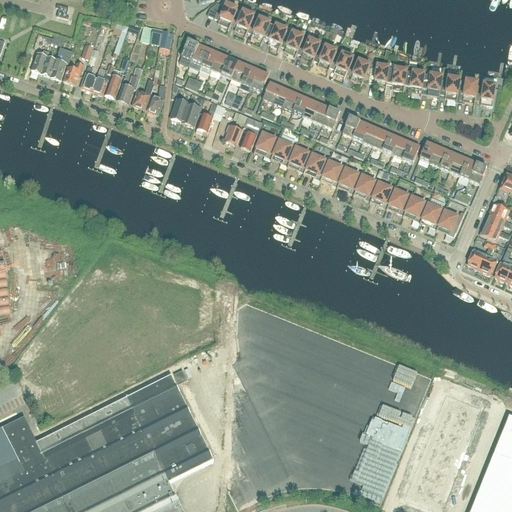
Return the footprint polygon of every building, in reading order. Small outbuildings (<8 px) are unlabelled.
[(56,19),(68,22),(69,19),(66,18),(68,10),(57,7),(56,11),(58,11),(56,19)] [(227,34),(237,12),(226,7),(225,10),(219,7),(213,21),(219,23),(217,27),(228,32),(227,34)] [(244,41),(253,19),(242,14),(241,17),(236,14),(237,12),(227,34),(228,34),(230,28),(235,30),(234,34),(245,39),(244,41)] [(260,48),(270,26),(259,21),(258,24),(252,22),(254,19),(253,19),(244,41),(247,35),(252,37),(250,41),(261,46),(260,48)] [(277,55),(286,33),(275,28),(274,31),(269,29),(270,26),(260,48),(261,48),(263,42),(269,44),(267,48),(278,53),(277,55)] [(116,28),(114,33),(120,35),(114,59),(119,60),(126,31),(116,28)] [(144,30),(140,45),(159,49),(162,34),(144,30)] [(293,62),(294,62),(303,40),(292,35),(291,38),(286,36),(287,33),(286,33),(277,55),(280,49),(285,52),(284,55),(294,60),(293,62)] [(310,69),(320,47),(309,42),(307,45),(302,43),(303,40),(294,62),(296,56),(302,59),(300,62),(311,67),(310,69)] [(180,61),(191,65),(198,48),(188,44),(180,61)] [(326,76),(327,76),(336,54),(325,50),(324,52),(319,50),(320,47),(310,69),(313,63),(318,66),(317,69),(327,74),(326,76)] [(81,61),(88,63),(92,51),(86,48),(81,61)] [(191,65),(201,70),(208,52),(198,48),(191,65)] [(56,63),(50,81),(60,84),(66,66),(68,67),(72,55),(60,51),(56,63)] [(199,73),(209,77),(218,57),(208,52),(201,70),(199,73)] [(31,74),(40,77),(46,59),(47,55),(43,54),(42,58),(37,56),(31,74)] [(343,83),(353,61),(342,57),(341,59),(335,57),(336,54),(327,76),(330,70),(335,73),(333,76),(344,81),(343,83)] [(219,81),(221,78),(228,61),(218,57),(209,77),(219,81)] [(40,77),(50,81),(56,63),(46,59),(40,77)] [(221,78),(230,82),(238,65),(228,61),(221,78)] [(353,61),(343,83),(344,83),(346,78),(351,80),(350,83),(361,88),(360,90),(369,68),(358,64),(357,66),(352,64),(353,61)] [(230,82),(240,87),(248,69),(238,65),(230,82)] [(62,85),(75,89),(78,81),(79,82),(84,68),(77,66),(74,72),(68,70),(62,85)] [(106,77),(111,79),(112,79),(114,70),(109,68),(106,77)] [(240,87),(250,91),(258,73),(248,69),(240,87)] [(384,94),(384,95),(388,71),(377,69),(376,72),(370,71),(368,85),(374,86),(373,90),(385,92),(384,94)] [(402,97),(402,98),(406,74),(395,72),(394,75),(388,74),(389,71),(388,71),(384,95),(385,95),(386,88),(392,89),(391,93),(402,95),(402,97)] [(258,73),(250,91),(261,95),(268,78),(258,73)] [(420,100),(420,101),(424,77),(412,75),(412,78),(406,77),(407,74),(406,74),(402,98),(403,98),(404,91),(409,92),(409,96),(420,98),(420,100)] [(80,91),(91,95),(96,80),(86,76),(80,91)] [(112,79),(111,79),(104,99),(114,103),(121,82),(123,78),(120,77),(118,81),(112,79)] [(437,103),(438,103),(442,80),(430,78),(430,81),(424,80),(424,77),(420,101),(421,94),(427,95),(426,99),(438,101),(437,103)] [(139,81),(133,79),(132,78),(128,90),(123,88),(117,104),(128,108),(134,92),(136,93),(139,81)] [(96,80),(91,95),(102,99),(108,84),(96,80)] [(455,106),(456,106),(460,83),(448,81),(447,84),(442,83),(442,80),(438,103),(438,104),(439,97),(445,98),(444,102),(456,104),(455,106)] [(153,84),(149,83),(145,97),(137,94),(132,109),(144,114),(150,98),(153,89),(153,88),(153,84)] [(473,109),(477,86),(466,84),(465,87),(459,86),(460,83),(456,106),(456,107),(457,100),(463,101),(462,105),(473,107),(473,109)] [(262,103),(272,108),(280,90),(269,86),(262,103)] [(477,86),(473,109),(474,110),(475,103),(480,104),(480,108),(492,110),(495,89),(483,87),(483,90),(477,89),(478,86),(477,86)] [(272,108),(282,112),(289,95),(280,90),(272,108)] [(146,114),(158,118),(163,103),(164,92),(159,91),(158,102),(151,99),(146,114)] [(282,112),(292,116),(299,99),(289,95),(282,112)] [(292,116),(302,120),(309,103),(299,99),(292,116)] [(177,103),(170,122),(182,126),(189,107),(189,108),(189,107),(177,103)] [(302,120),(312,125),(319,107),(309,103),(302,120)] [(189,107),(182,126),(182,127),(194,131),(200,111),(189,108),(189,107)] [(207,119),(202,117),(196,133),(207,136),(213,121),(212,121),(216,109),(211,107),(207,119)] [(312,125),(322,129),(329,112),(319,107),(312,125)] [(329,112),(322,129),(332,133),(340,116),(329,112)] [(236,127),(243,130),(246,121),(239,119),(236,127)] [(342,137),(352,142),(359,125),(349,120),(342,137)] [(246,121),(243,130),(258,137),(262,128),(246,121)] [(352,142),(362,146),(369,129),(359,125),(352,142)] [(224,144),(235,149),(242,133),(228,127),(225,135),(227,136),(224,144)] [(362,146),(372,150),(379,133),(369,129),(362,146)] [(372,150),(382,155),(389,137),(379,133),(372,150)] [(239,150),(249,155),(256,139),(246,135),(239,150)] [(270,164),(279,143),(281,139),(278,138),(277,142),(262,136),(253,157),(254,157),(254,156),(270,162),(269,164),(270,164)] [(382,155),(392,159),(399,142),(389,137),(382,155)] [(392,159),(402,163),(409,146),(399,142),(392,159)] [(286,171),(296,150),(297,146),(295,145),(293,149),(279,143),(270,164),(271,163),(287,169),(286,171)] [(419,163),(429,167),(436,150),(426,145),(419,163)] [(409,146),(402,163),(412,167),(419,150),(409,146)] [(303,178),(312,157),(314,153),(312,152),(310,156),(296,150),(286,171),(287,171),(288,170),(303,177),(303,178)] [(429,167),(439,171),(446,154),(436,150),(429,167)] [(439,171),(449,175),(456,158),(446,154),(439,171)] [(320,185),(329,164),(330,160),(328,160),(326,163),(312,157),(303,178),(304,177),(320,184),(319,185),(320,185)] [(449,175),(459,180),(466,162),(456,158),(449,175)] [(459,180),(469,184),(476,167),(466,162),(459,180)] [(336,192),(336,193),(345,171),(347,168),(345,167),(343,170),(329,164),(320,185),(320,186),(321,184),(336,191),(336,192)] [(469,184),(479,188),(487,171),(476,167),(469,184)] [(353,200),(362,179),(363,175),(361,174),(360,178),(345,171),(336,193),(337,193),(337,191),(353,198),(352,199),(353,200)] [(504,195),(510,198),(511,192),(511,177),(509,177),(508,179),(506,178),(499,193),(496,199),(502,201),(504,195)] [(369,207),(378,186),(380,182),(378,181),(376,185),(362,179),(353,200),(354,198),(370,205),(369,207)] [(386,214),(395,193),(397,189),(394,188),(393,192),(378,186),(369,207),(370,207),(370,205),(386,212),(385,214),(386,214)] [(402,221),(411,200),(413,196),(411,195),(409,199),(395,193),(386,214),(387,212),(403,219),(402,221)] [(419,228),(428,207),(430,203),(427,202),(426,206),(411,200),(402,221),(403,221),(404,219),(419,226),(419,228)] [(435,235),(436,235),(445,214),(446,210),(444,209),(442,213),(428,207),(419,228),(420,227),(436,233),(435,235)] [(493,207),(488,218),(504,225),(507,218),(511,220),(511,215),(509,214),(493,207)] [(445,214),(436,235),(437,234),(453,241),(463,217),(460,216),(459,220),(445,214)] [(488,218),(484,228),(500,235),(502,230),(511,234),(511,229),(511,227),(504,225),(488,218)] [(500,235),(484,228),(479,238),(495,245),(498,238),(508,243),(510,239),(500,235)] [(467,268),(478,273),(491,245),(486,243),(481,256),(474,253),(467,268)] [(491,245),(478,273),(490,278),(497,263),(490,260),(496,247),(491,245)] [(506,286),(511,270),(511,269),(502,265),(494,281),(499,283),(499,284),(502,285),(503,285),(506,286)] [(173,377),(178,387),(187,383),(182,373),(173,377)] [(0,473),(0,511),(181,511),(168,485),(213,463),(171,379),(36,446),(24,421),(2,432),(18,464),(0,473)] [(445,394),(401,503),(424,511),(440,511),(482,409),(445,394)] [(511,511),(511,420),(509,419),(471,511),(511,511)] [(289,447),(254,447),(254,469),(276,469),(276,465),(289,465),(289,447)]
